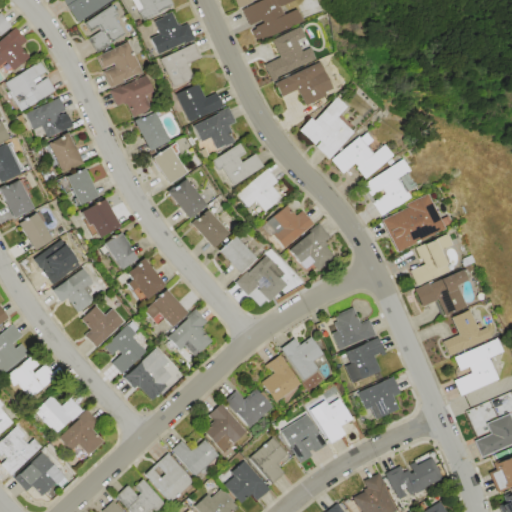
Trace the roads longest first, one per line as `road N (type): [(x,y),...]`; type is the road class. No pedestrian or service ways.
road 1 (residential): [(481,511),(350,221),(254,112),(202,0)]
road 2 (residential): [(257,333),(156,233),(48,35),(13,0)]
road 3 (residential): [(377,272),(257,333),(60,511)]
road 4 (residential): [(144,438),(0,266)]
road 5 (residential): [(439,419),(343,467),(287,511)]
